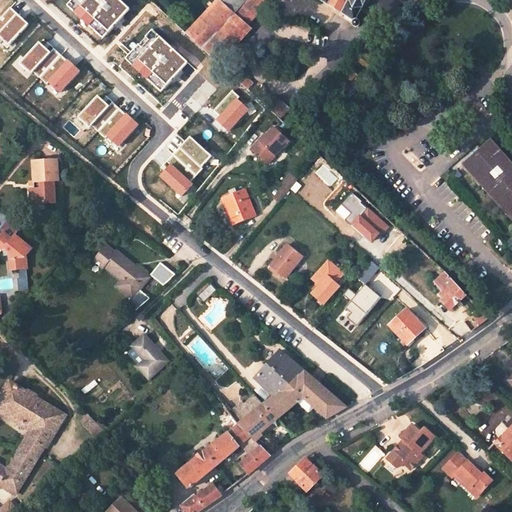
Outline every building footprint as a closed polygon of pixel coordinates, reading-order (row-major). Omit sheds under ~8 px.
[(235,80),(242,72),(225,57),(251,28),(246,24),(267,0),(248,0),(236,15),(220,0),(187,36),(235,80)] [(355,19),(365,2),(365,0),(322,0),(326,3),(328,0),(348,0),(341,12),(354,20),(353,22),(353,23),(354,25),(355,26),(357,26),(358,25),(359,24),(359,23),(359,21),(358,20),(355,19)] [(341,92),(353,103),(368,85),(351,69),(328,95),(334,100),(341,92)] [(283,105),(276,98),(269,106),(276,113),(283,105)] [(0,132),(0,153),(6,150),(0,139),(0,138),(8,134),(6,130),(0,132)] [(288,145),(273,131),(252,154),(267,168),(288,145)] [(511,163),(491,140),(463,165),(511,220),(511,163)] [(32,189),(32,205),(56,203),(56,181),(60,180),(59,160),(35,162),(36,182),(36,189),(32,189)] [(283,186),(276,194),(282,200),(297,181),(290,176),(286,181),(287,182),(283,186)] [(235,192),(229,194),(220,198),(232,225),(256,215),(244,188),(235,192)] [(104,213),(98,221),(118,237),(124,229),(104,213)] [(9,252),(9,255),(10,272),(26,271),(25,258),(32,250),(15,237),(22,228),(11,218),(0,232),(3,234),(0,238),(0,249),(3,251),(5,249),(9,252)] [(104,268),(121,281),(117,287),(133,298),(126,308),(134,313),(151,297),(140,289),(149,277),(116,252),(115,253),(104,244),(92,260),(103,269),(104,268)] [(287,245),(270,266),(267,269),(275,275),(278,272),(284,277),(301,256),(287,245)] [(343,273),(328,260),(312,278),(320,285),(313,294),(324,303),(339,286),(335,282),(343,273)] [(380,269),(372,262),(367,267),(375,274),(380,269)] [(164,286),(176,275),(161,263),(151,276),(164,286)] [(465,295),(448,277),(444,274),(435,283),(443,292),(440,295),(443,298),(441,300),(449,309),(465,295)] [(422,290),(409,278),(400,288),(413,299),(422,290)] [(216,290),(209,284),(198,295),(205,301),(216,290)] [(407,309),(388,326),(406,345),(424,329),(407,309)] [(480,325),(487,319),(481,312),(473,318),(480,325)] [(144,333),(132,343),(144,358),(137,364),(147,376),(166,360),(144,333)] [(304,370),(280,349),(268,363),(290,382),(304,370)] [(268,363),(255,379),(274,396),(290,382),(268,363)] [(346,406),(305,371),(304,370),(290,382),(274,396),(264,403),(278,418),(299,401),(309,411),(314,407),(327,417),(346,406)] [(38,451),(47,437),(49,438),(63,414),(9,380),(0,394),(0,408),(31,428),(24,440),(30,443),(28,445),(38,451)] [(256,394),(243,405),(240,407),(237,404),(228,411),(238,424),(264,403),(256,394)] [(253,437),(278,418),(264,403),(238,424),(253,437)] [(82,420),(98,436),(104,430),(88,414),(82,420)] [(503,434),(495,443),(511,458),(511,418),(507,424),(511,428),(504,435),(503,434)] [(238,424),(176,472),(187,487),(241,446),(253,437),(238,424)] [(422,432),(414,424),(402,437),(405,439),(388,458),(399,468),(404,463),(412,469),(424,456),(421,453),(436,437),(426,428),(422,432)] [(253,437),(241,446),(249,455),(261,445),(253,437)] [(30,443),(24,440),(6,469),(0,465),(0,485),(12,493),(38,451),(28,445),(30,443)] [(249,472),(270,454),(261,445),(249,455),(241,462),(249,472)] [(478,497),(493,484),(485,475),(483,477),(480,474),(459,452),(443,468),(452,477),(453,476),(460,483),(463,481),(478,497)] [(290,474),(306,491),(321,477),(305,460),(290,474)] [(287,477),(287,479),(281,483),(297,499),(306,491),(290,474),(287,477)] [(478,497),(463,481),(460,483),(475,500),(478,497)] [(197,495),(196,494),(181,503),(187,511),(194,511),(222,493),(214,483),(197,495)] [(131,506),(118,493),(103,509),(105,511),(132,511),(129,509),(131,506)] [(0,511),(12,511),(16,510),(8,499),(0,504),(0,511)]
